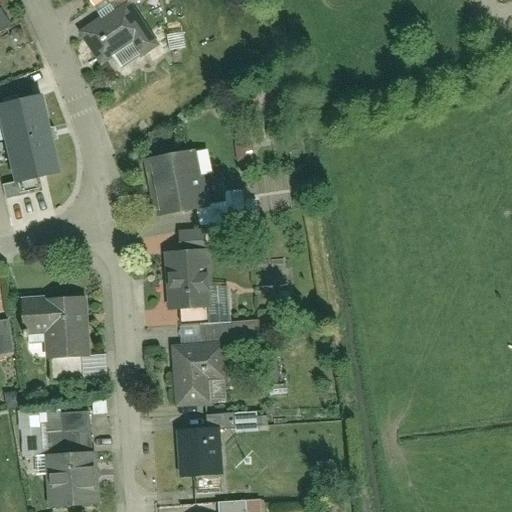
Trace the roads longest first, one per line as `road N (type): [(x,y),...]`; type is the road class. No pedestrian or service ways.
road 1 (residential): [(113,225),(134,511)]
road 2 (residential): [(44,0),(84,85),(113,225)]
